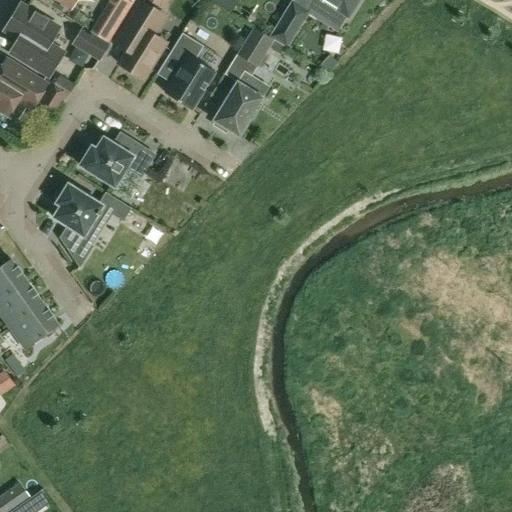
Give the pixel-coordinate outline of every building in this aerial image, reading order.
[(119,64),(143,79),(166,42),(153,34),(165,15),(157,10),(163,0),(141,0),(141,1),(125,26),(115,43),(127,51),(119,64)] [(212,0),(212,1),(232,12),(238,0),(212,0)] [(313,6),(330,17),(340,23),(346,15),(349,17),(358,0),(292,0),(269,36),(286,47),(313,6)] [(59,28),(21,4),(5,29),(20,39),(11,52),(49,76),(64,52),(49,43),(59,28)] [(97,36),(110,43),(121,24),(108,16),(97,36)] [(110,44),(82,28),(71,46),(99,62),(110,44)] [(286,48),(274,40),(254,28),(237,55),(257,67),(269,48),(281,56),(286,48)] [(166,93),(191,109),(215,72),(195,60),(204,46),(183,33),(169,56),(183,65),(166,93)] [(329,55),(318,67),(326,74),(337,63),(329,55)] [(0,109),(8,114),(18,99),(32,108),(47,84),(7,59),(0,70),(0,109)] [(239,136),(263,98),(247,88),(254,78),(246,73),(239,84),(237,82),(214,120),(216,122),(214,125),(226,133),(228,129),(239,136)] [(59,75),(54,84),(70,93),(75,84),(59,75)] [(52,87),(42,102),(54,110),(64,94),(52,87)] [(140,178),(145,170),(154,155),(121,134),(114,144),(104,138),(96,149),(92,146),(89,151),(86,148),(79,159),(83,161),(80,165),(115,187),(126,169),(140,178)] [(130,208),(107,193),(100,204),(68,184),(66,188),(62,186),(56,197),(59,199),(56,203),(61,206),(53,217),(68,227),(61,238),(76,247),(71,254),(80,266),(92,247),(82,240),(102,207),(123,220),(130,208)] [(0,301),(27,282),(11,260),(0,267),(0,301)] [(42,303),(27,282),(0,301),(0,313),(10,327),(42,303)] [(42,303),(10,327),(26,349),(58,325),(42,303)] [(0,395),(14,386),(4,371),(0,373),(0,395)] [(0,511),(7,511),(20,503),(10,488),(0,495),(0,511)] [(29,511),(23,503),(14,509),(16,511),(29,511)]
